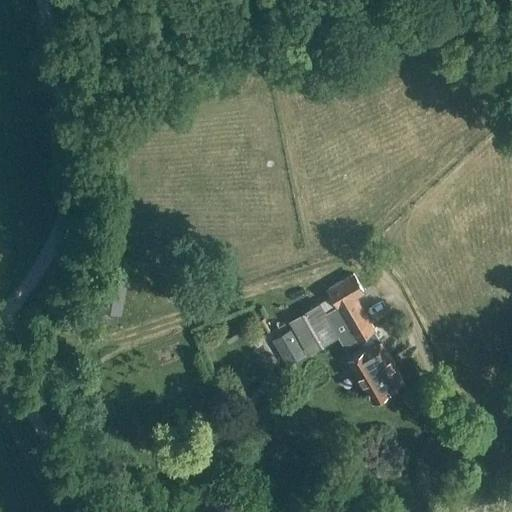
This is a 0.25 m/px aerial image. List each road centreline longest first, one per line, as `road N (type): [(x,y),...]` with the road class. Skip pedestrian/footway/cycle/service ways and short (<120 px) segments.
road 1 (track): [(363,267),(298,276),(126,335),(0,332)]
road 2 (unclassified): [(0,320),(44,258),(65,199),(64,128),(41,0)]
road 3 (unclassified): [(83,511),(0,357)]
